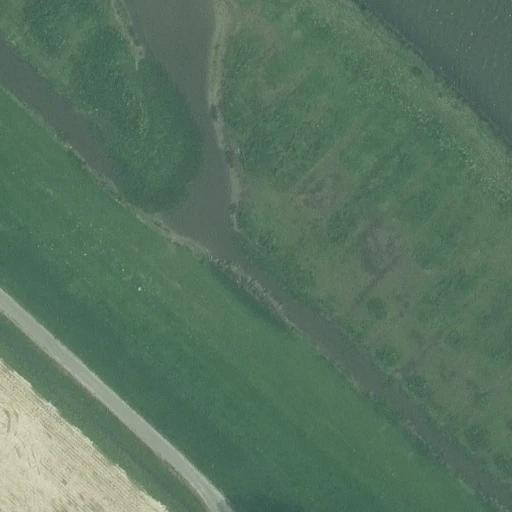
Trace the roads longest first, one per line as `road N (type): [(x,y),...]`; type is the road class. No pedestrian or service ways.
road 1 (track): [(0,216),(282,479)]
road 2 (unclassified): [(216,511),(192,477),(0,298)]
